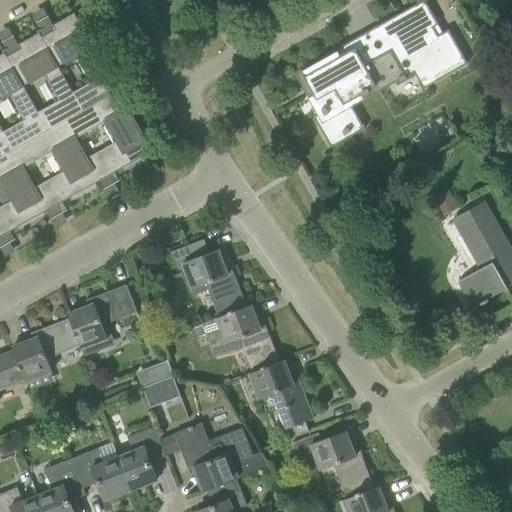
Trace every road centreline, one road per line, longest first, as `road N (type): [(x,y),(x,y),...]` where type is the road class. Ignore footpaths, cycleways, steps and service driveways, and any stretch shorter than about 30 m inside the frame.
road 1 (residential): [(390,410),(222,173)]
road 2 (residential): [(0,299),(222,173)]
road 3 (residential): [(180,89),(332,0)]
road 4 (residential): [(390,410),(511,339)]
